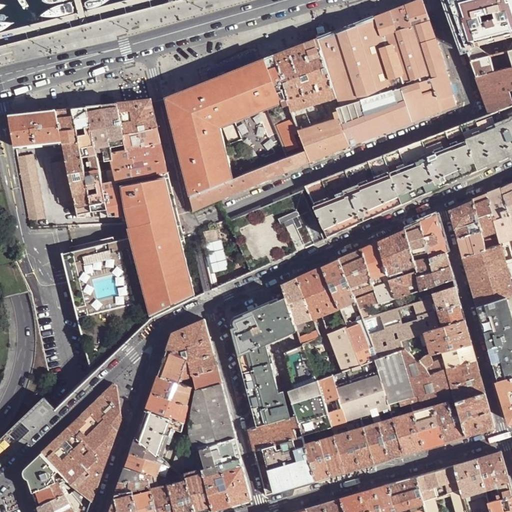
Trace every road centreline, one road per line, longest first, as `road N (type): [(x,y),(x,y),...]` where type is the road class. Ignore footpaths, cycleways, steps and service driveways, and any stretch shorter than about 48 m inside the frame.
road 1 (residential): [(147,44),(190,223),(467,111),(433,0)]
road 2 (trunk): [(347,511),(171,467),(31,414)]
road 3 (residential): [(503,436),(260,507)]
road 4 (residential): [(437,201),(212,304)]
road 5 (residential): [(503,436),(437,201)]
road 6 (residential): [(166,325),(0,485)]
road 7 (residential): [(260,507),(212,304)]
road 8 (residential): [(166,325),(101,511)]
road 9 (trunk): [(171,467),(347,511)]
road 10 (trunk): [(0,409),(171,467)]
road 11 (trunk): [(0,480),(171,467)]
road 12 (trunk): [(0,417),(26,347),(18,294),(0,261)]
road 13 (secondary): [(147,44),(302,0)]
road 14 (secondary): [(0,82),(147,44)]
